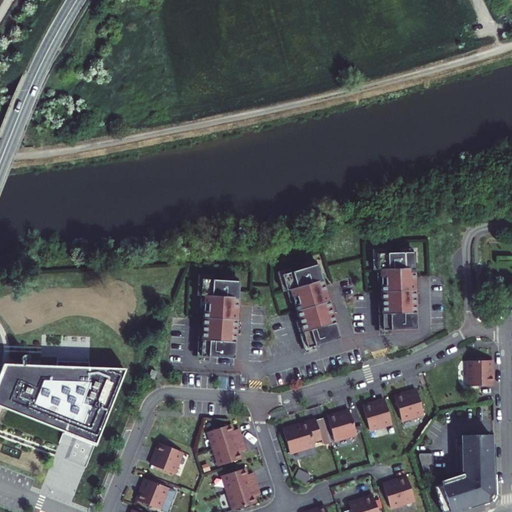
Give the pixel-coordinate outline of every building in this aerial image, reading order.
[(380,269),(414,268),(413,251),(376,252),(376,269),(380,269)] [(281,274),(286,290),(290,289),(297,315),(307,348),(340,338),(317,263),(281,274)] [(381,296),(382,313),(415,311),(414,268),(380,269),(381,296)] [(205,296),(238,298),(239,281),(202,279),(201,295),(205,296)] [(203,325),(202,338),(236,340),(238,298),(205,296),(203,325)] [(416,328),(415,311),(382,313),(382,329),(416,328)] [(235,358),(236,340),(202,338),(201,356),(235,358)] [(492,361),(468,361),(468,387),(493,386),(492,374),(492,361)] [(0,372),(0,407),(7,411),(64,433),(65,431),(93,442),(97,432),(100,432),(124,371),(89,370),(56,368),(3,366),(0,372)] [(151,369),(148,378),(153,380),(157,371),(151,369)] [(417,392),(394,398),(401,422),(424,415),(417,392)] [(385,401),(362,408),(369,431),(392,424),(385,401)] [(327,418),(334,442),(356,435),(349,412),(327,418)] [(315,420),(321,440),(323,445),(330,443),(323,418),(315,420)] [(321,440),(315,420),(282,430),(289,453),(314,445),(313,443),(321,440)] [(207,431),(213,449),(241,440),(239,432),(233,434),(232,431),(230,424),(207,431)] [(64,433),(63,435),(94,447),(100,432),(97,432),(93,442),(65,431),(64,433)] [(461,511),(467,510),(493,501),(494,499),(496,497),(494,444),(490,444),(490,435),(462,436),(462,445),(458,445),(459,475),(439,482),(440,485),(433,488),(441,511),(461,511)] [(241,440),(213,449),(219,466),(241,459),(239,452),(237,449),(243,447),(241,440)] [(160,443),(151,465),(174,474),(182,452),(160,443)] [(432,453),(418,454),(418,458),(423,471),(432,471),(432,453)] [(244,469),(222,476),(228,493),(256,484),(253,476),(247,478),(246,475),(244,469)] [(310,475),(298,469),(293,479),(305,484),(310,475)] [(394,482),(383,486),(390,509),(414,501),(407,478),(394,482)] [(146,479),(138,501),(160,510),(169,488),(146,479)] [(256,484),(228,493),(233,510),(255,503),(253,496),(252,493),(258,491),(256,484)] [(360,501),(349,504),(351,511),(377,511),(377,509),(374,501),(373,497),(360,501)]
